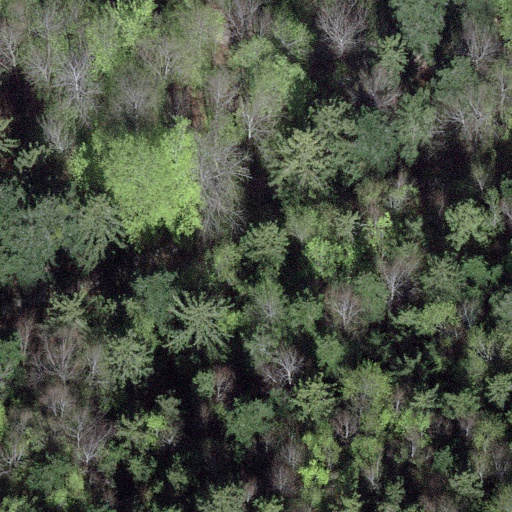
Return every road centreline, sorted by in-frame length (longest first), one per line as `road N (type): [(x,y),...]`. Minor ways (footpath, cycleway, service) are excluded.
road 1 (track): [(511,170),(349,207),(0,314)]
road 2 (track): [(0,52),(511,72)]
